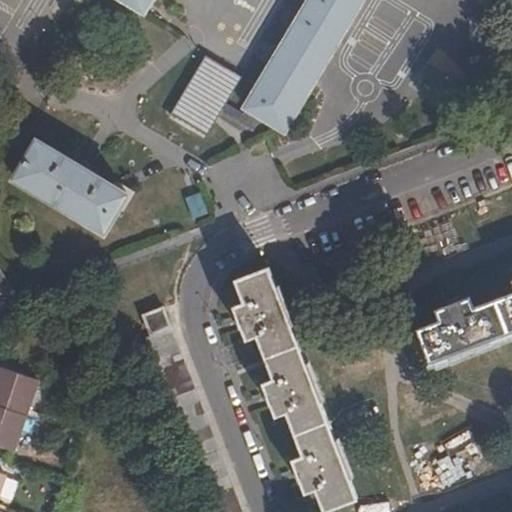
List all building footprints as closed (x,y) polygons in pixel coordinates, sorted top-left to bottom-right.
[(124,0),(146,13),(153,0),(124,0)] [(308,0),(244,107),(249,109),(245,116),(225,105),(241,77),(208,59),(176,116),(208,136),(223,110),(255,129),(262,117),(285,131),(363,0),(308,0)] [(14,177),(29,186),(61,151),(38,137),(14,177)] [(80,163),(61,151),(29,186),(106,233),(130,193),(124,189),(117,185),(89,168),(80,163)] [(197,193),(184,197),(191,217),(204,212),(197,193)] [(360,498),(271,265),(236,278),(244,301),(234,305),(248,340),(258,336),(274,377),(263,381),(277,416),(287,412),(303,454),(293,458),(306,493),(317,489),(325,511),(360,498)] [(437,309),(441,319),(419,328),(432,363),(511,332),(511,291),(476,305),(472,296),(437,309)] [(145,314),(153,335),(171,328),(164,308),(145,314)] [(240,511),(171,328),(153,335),(150,336),(216,511),(240,511)] [(0,444),(14,449),(26,414),(39,379),(0,365),(0,444)]
